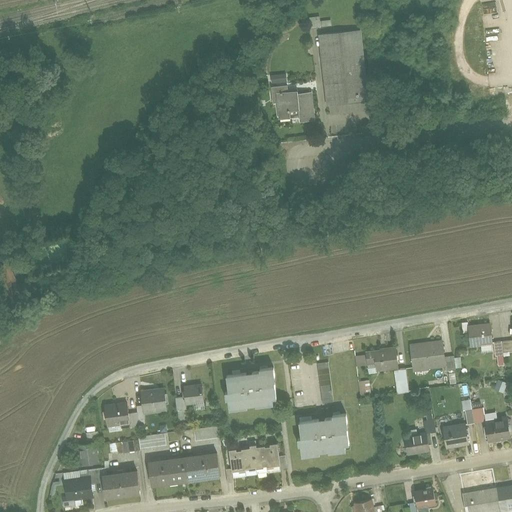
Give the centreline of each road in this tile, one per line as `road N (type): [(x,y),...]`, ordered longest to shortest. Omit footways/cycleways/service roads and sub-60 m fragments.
road 1 (residential): [(511,302),(118,376),(83,406),(67,434),(41,511)]
road 2 (residential): [(316,167),(351,144),(511,126)]
road 3 (residential): [(319,490),(511,456)]
road 4 (residential): [(319,490),(138,511)]
